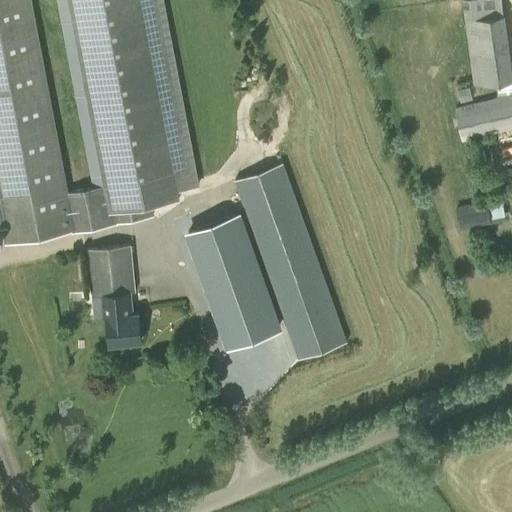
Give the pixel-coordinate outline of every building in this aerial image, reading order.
[(153,214),(151,204),(179,199),(177,190),(196,186),(162,0),(0,0),(0,197),(8,240),(72,229),(72,230),(117,222),(117,221),(153,214)] [(462,0),(472,85),(495,82),(497,97),(453,108),(461,141),(511,128),(511,93),(511,94),(500,0),(462,0)] [(234,179),(299,357),(348,340),(284,162),(234,179)] [(490,223),(490,221),(485,200),(474,203),(455,207),(460,229),(490,223)] [(275,329),(234,215),(186,232),(226,346),(275,329)] [(142,339),(139,313),(130,314),(128,292),(135,291),(131,243),(88,247),(93,295),(104,294),(109,342),(142,339)]
